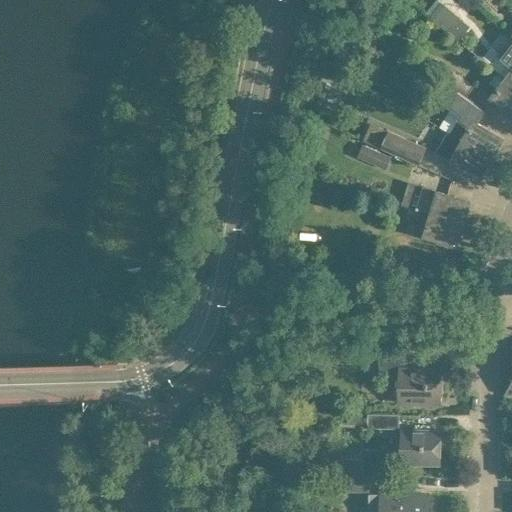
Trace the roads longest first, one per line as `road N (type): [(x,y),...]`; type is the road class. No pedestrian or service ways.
road 1 (tertiary): [(0,384),(131,379),(178,360),(198,340),(274,0)]
road 2 (residential): [(484,511),(491,310)]
